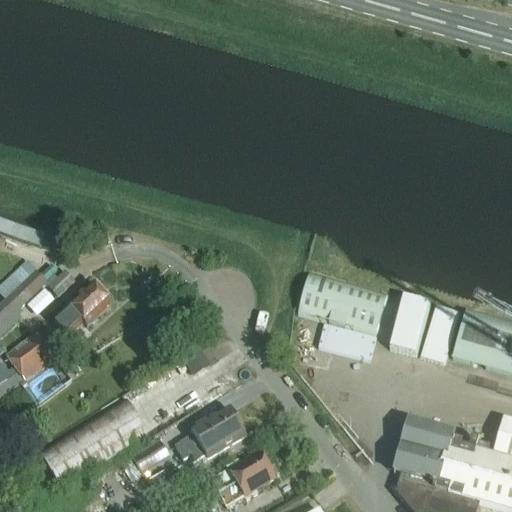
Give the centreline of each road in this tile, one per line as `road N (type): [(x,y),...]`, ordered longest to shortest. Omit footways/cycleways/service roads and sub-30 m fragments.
road 1 (unclassified): [(374,511),(174,260),(158,251),(114,256)]
road 2 (secondary): [(511,43),(360,0)]
